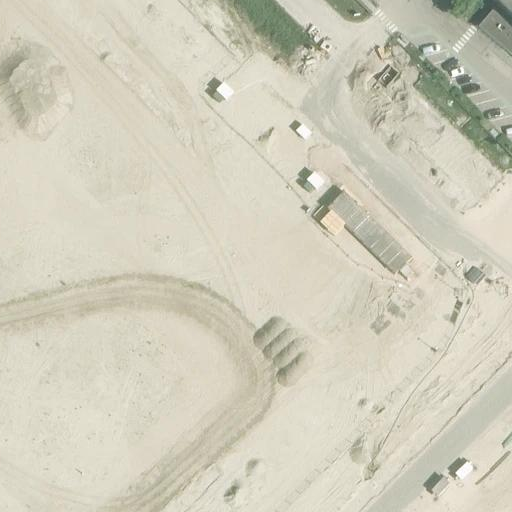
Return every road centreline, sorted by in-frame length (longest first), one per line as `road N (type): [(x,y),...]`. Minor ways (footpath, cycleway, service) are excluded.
road 1 (unclassified): [(511,340),(340,511)]
road 2 (unclassified): [(426,511),(511,425)]
